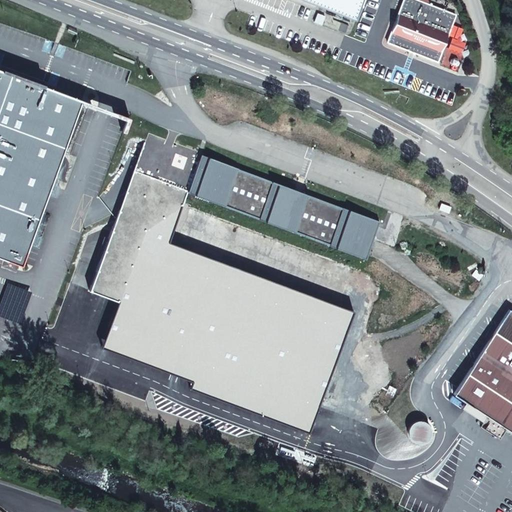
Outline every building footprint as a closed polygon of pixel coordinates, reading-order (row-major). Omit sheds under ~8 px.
[(302,0),(351,19),(356,20),(363,0),(302,0)] [(456,15),(417,0),(403,0),(387,42),(438,62),(456,15)] [(0,69),(0,256),(21,264),(80,104),(82,99),(15,74),(0,69)] [(183,206),(189,192),(198,165),(144,145),(119,211),(90,290),(119,301),(146,229),(183,206)] [(379,221),(202,156),(198,165),(189,192),(365,257),(379,221)] [(183,206),(146,229),(119,301),(102,347),(194,381),(190,389),(310,433),(355,312),(169,243),(183,206)] [(483,275),(476,270),(472,275),(479,280),(483,275)] [(511,311),(509,309),(494,332),(453,394),(511,432),(511,311)] [(414,422),(413,422),(412,423),(411,424),(410,425),(409,426),(409,428),(408,429),(408,430),(408,432),(408,433),(408,435),(409,436),(409,437),(410,438),(411,439),(412,441),(413,441),(414,442),(416,443),(417,443),(418,443),(420,443),(421,443),(422,443),(424,443),(425,442),(426,441),(427,440),(428,439),(429,438),(430,437),(430,436),(431,435),(431,434),(431,433),(431,432),(431,430),(431,429),(430,428),(430,427),(429,426),(429,425),(428,424),(427,423),(426,422),(425,422),(424,421),(423,421),(421,420),(420,420),(419,420),(418,420),(416,421),(415,421),(414,422)]
